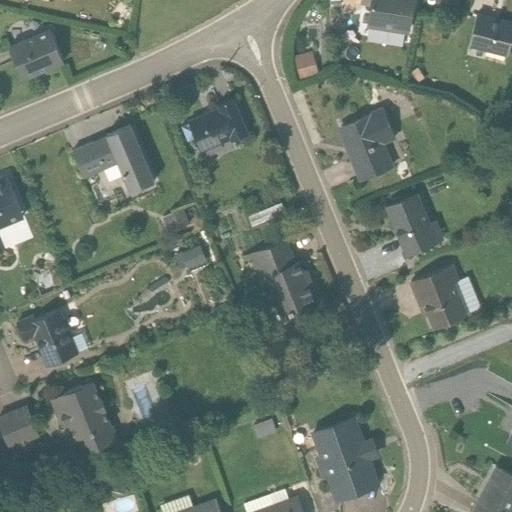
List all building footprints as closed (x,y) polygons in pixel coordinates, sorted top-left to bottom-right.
[(413,0),(371,0),(367,25),(408,33),(413,0)] [(459,0),(438,0),(436,13),(455,17),(459,0)] [(511,36),(511,20),(478,12),(469,47),(507,56),(511,36)] [(64,62),(50,29),(9,45),(23,79),(64,62)] [(309,55),(290,60),(296,81),(316,74),(309,55)] [(248,133),(234,101),(187,120),(201,152),(248,133)] [(381,107),(336,127),(359,180),(394,165),(384,144),(395,139),(381,107)] [(132,124),(72,150),(83,177),(117,162),(129,189),(155,178),(132,124)] [(0,226),(24,216),(6,175),(0,178),(0,252),(2,252),(0,248),(0,226)] [(429,222),(416,192),(383,206),(405,256),(443,239),(435,220),(429,222)] [(318,302),(286,238),(251,256),(283,319),(318,302)] [(452,264),(409,282),(423,316),(426,315),(432,330),(467,315),(454,284),(459,282),(452,264)] [(78,352),(60,308),(35,318),(33,313),(16,320),(24,340),(33,336),(45,366),(78,352)] [(118,442),(93,380),(51,399),(62,427),(69,423),(82,455),(118,442)] [(39,436),(25,406),(0,417),(0,428),(9,450),(39,436)] [(379,486),(354,416),(310,432),(334,502),(379,486)] [(511,511),(511,474),(495,465),(471,511),(511,511)] [(241,504),(244,511),(255,511),(287,501),(283,490),(241,504)] [(287,501),(255,511),(302,511),(297,498),(287,501)] [(219,511),(216,501),(183,511),(219,511)]
